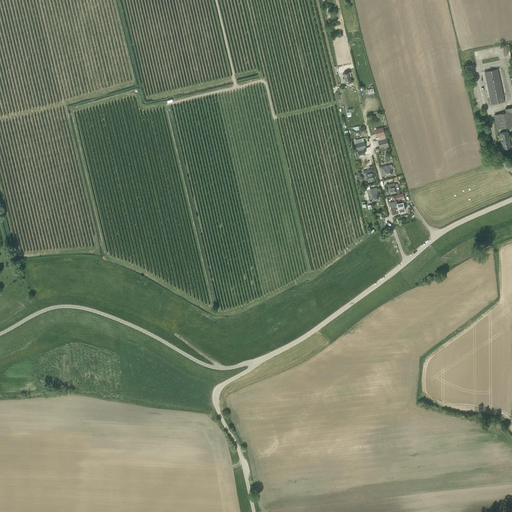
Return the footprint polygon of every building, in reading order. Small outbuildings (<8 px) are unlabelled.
[(484,72),(491,104),(505,101),(498,69),(484,72)] [(345,83),(352,82),(349,72),(343,73),(345,83)] [(511,107),(505,109),(505,113),(494,115),(497,129),(511,126),(511,107)] [(385,135),(385,133),(386,133),(386,130),(384,130),(383,127),(375,130),(377,137),(385,135)] [(508,132),(499,133),(502,149),(511,147),(508,132)] [(356,144),(358,149),(366,147),(364,141),(362,142),(361,139),(355,140),(356,144)] [(389,145),(387,139),(378,141),(380,147),(389,145)] [(380,167),(382,176),(392,174),(391,168),(392,168),(392,165),(380,167)] [(367,180),(375,178),(373,171),(365,172),(364,171),(363,171),(365,180),(367,180)] [(390,194),(397,192),(395,184),(394,183),(388,185),(390,194)] [(372,198),(372,199),(379,197),(377,189),(370,191),(370,189),(366,190),(369,199),(372,198)] [(403,193),(395,195),(395,197),(399,212),(405,210),(403,202),(401,197),(403,196),(403,193)] [(394,195),(392,196),(393,201),(390,202),(392,213),(399,212),(395,197),(395,195),(394,195)]
